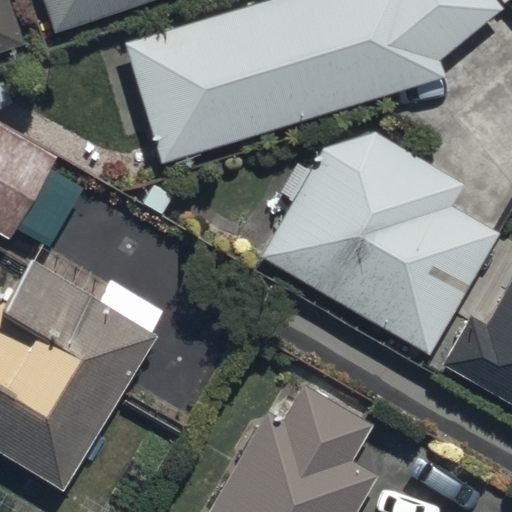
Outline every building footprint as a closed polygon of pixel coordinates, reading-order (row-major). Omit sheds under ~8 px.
[(41,0),(58,46),(191,0),(41,0)] [(347,0),(137,63),(170,173),(434,94),(506,30),(479,0),(347,0)] [(0,2),(0,63),(20,57),(0,2)] [(0,144),(0,244),(17,253),(59,176),(0,144)] [(324,162),(259,280),(436,377),(509,243),(462,217),(471,201),(375,148),(324,162)] [(511,280),(451,391),(511,424),(511,280)] [(31,285),(0,339),(0,473),(65,511),(155,356),(31,285)] [(278,367),(196,511),(343,511),(371,465),(350,453),(370,418),(278,367)]
